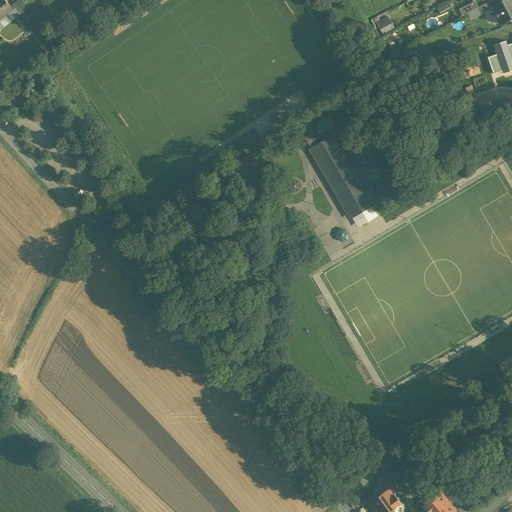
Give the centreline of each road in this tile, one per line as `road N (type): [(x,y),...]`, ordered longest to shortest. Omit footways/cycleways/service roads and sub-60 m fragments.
road 1 (residential): [(139,280),(0,126)]
road 2 (secondary): [(118,511),(0,396)]
